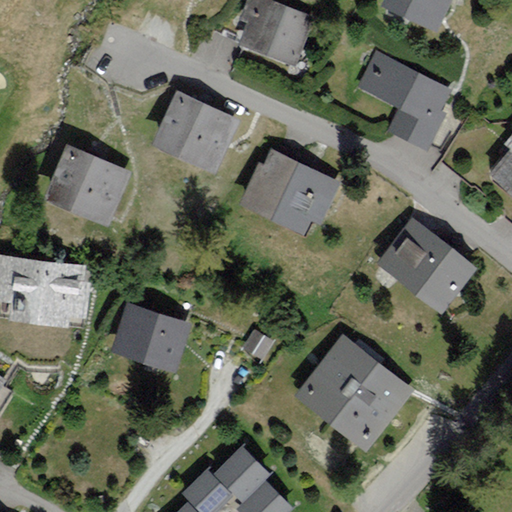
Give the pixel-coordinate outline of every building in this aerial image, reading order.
[(312,22),(259,0),(243,0),(234,25),(239,27),(229,47),(287,74),(312,22)] [(374,0),(370,9),(424,34),(439,0),(374,0)] [(450,94),(376,54),(353,94),(392,113),(383,134),(425,152),(450,94)] [(235,124),(169,95),(145,147),(212,177),(235,124)] [(511,131),(497,147),(503,152),(480,176),(511,201),(511,131)] [(126,175),(60,148),(39,199),(105,226),(126,175)] [(341,183),(272,149),(264,165),(259,161),(237,205),(314,239),(341,183)] [(469,270),(407,222),(371,268),(433,316),(469,270)] [(79,267),(0,259),(0,320),(73,327),(79,267)] [(107,353),(173,374),(187,327),(121,307),(107,353)] [(257,332),(248,345),(261,354),(270,340),(257,332)] [(291,394),(364,451),(408,395),(336,338),(291,394)] [(181,503),(170,511),(284,511),(286,511),(257,483),(262,477),(234,449),(206,474),(202,469),(174,496),(181,503)]
